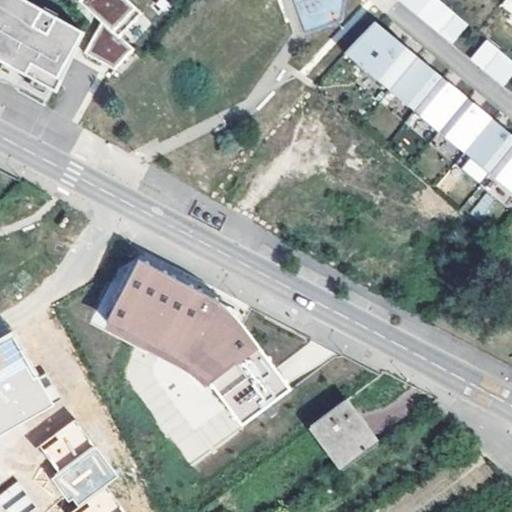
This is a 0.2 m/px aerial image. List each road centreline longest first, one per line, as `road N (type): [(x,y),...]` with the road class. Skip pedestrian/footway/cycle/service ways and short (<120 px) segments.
road 1 (tertiary): [(511,405),(114,195)]
road 2 (residential): [(114,195),(85,253),(47,297),(0,325)]
road 3 (tertiary): [(114,195),(0,136)]
